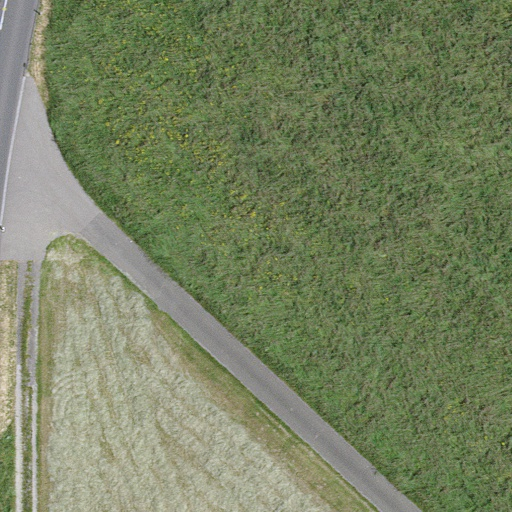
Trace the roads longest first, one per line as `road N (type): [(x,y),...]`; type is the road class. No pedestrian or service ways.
road 1 (track): [(400,511),(0,136)]
road 2 (track): [(26,511),(30,170)]
